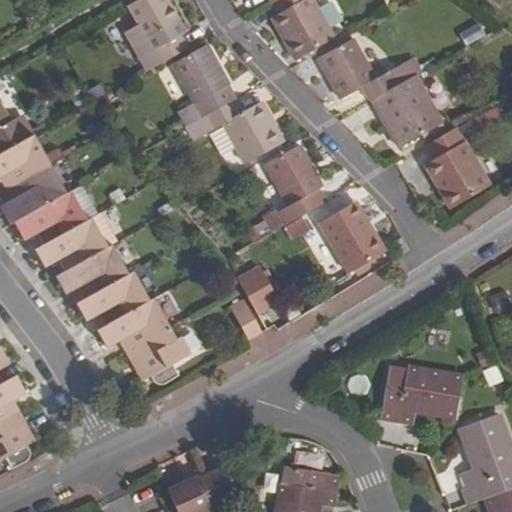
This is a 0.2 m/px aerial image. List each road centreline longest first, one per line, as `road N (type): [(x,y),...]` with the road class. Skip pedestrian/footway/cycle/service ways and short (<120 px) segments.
road 1 (residential): [(441,273),(394,197),(214,0)]
road 2 (residential): [(245,393),(441,273)]
road 3 (unclassified): [(110,460),(74,382),(0,282)]
road 4 (residential): [(245,393),(347,436),(378,511)]
road 5 (residential): [(110,460),(245,393)]
